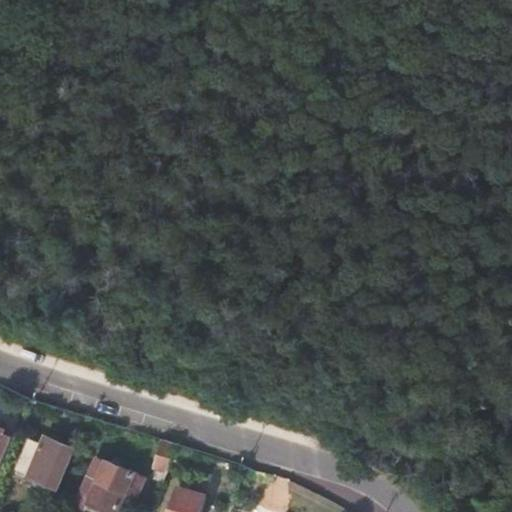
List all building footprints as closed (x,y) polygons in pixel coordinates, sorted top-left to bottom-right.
[(0,421),(0,450),(8,432),(2,429),(4,424),(0,421)] [(56,481),(73,442),(46,431),(43,439),(27,432),(12,468),(27,475),(29,470),(56,481)] [(155,472),(164,476),(179,442),(163,437),(154,460),(157,461),(155,472)] [(137,491),(145,471),(95,452),(76,500),(106,511),(117,511),(126,488),(137,491)] [(217,504),(220,496),(178,482),(166,511),(197,511),(202,500),(217,504)]
